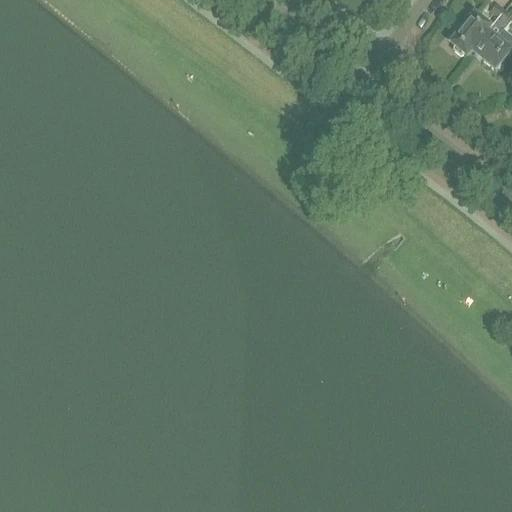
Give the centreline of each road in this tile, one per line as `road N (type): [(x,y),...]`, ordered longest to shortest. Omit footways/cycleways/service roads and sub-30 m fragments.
road 1 (tertiary): [(511,209),(357,91)]
road 2 (tertiary): [(357,91),(239,0)]
